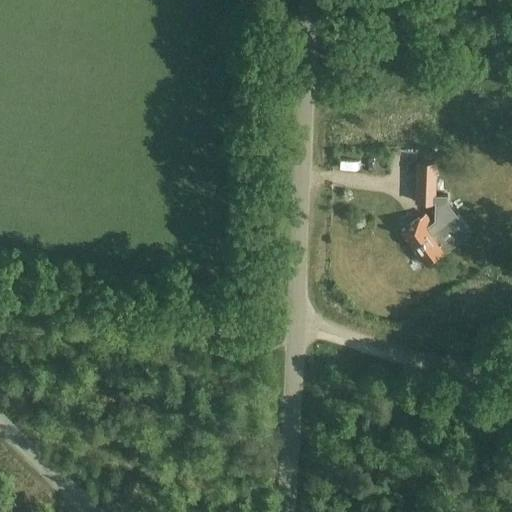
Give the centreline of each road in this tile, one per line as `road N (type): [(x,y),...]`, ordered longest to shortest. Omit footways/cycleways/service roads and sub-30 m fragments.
road 1 (tertiary): [(287,511),(307,0)]
road 2 (track): [(300,319),(511,377)]
road 3 (unclassified): [(90,511),(0,425)]
